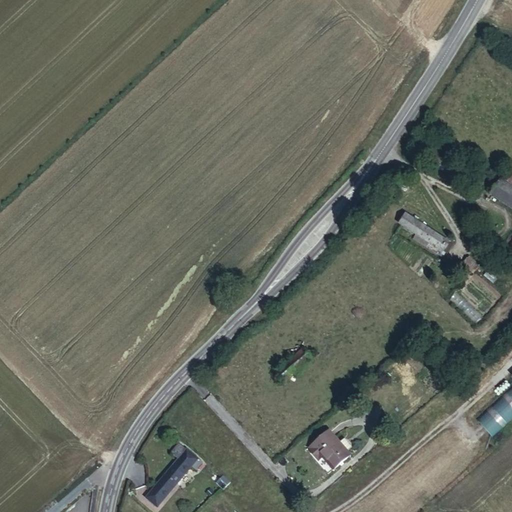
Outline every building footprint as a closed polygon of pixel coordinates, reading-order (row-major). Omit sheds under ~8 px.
[(440,171),(447,161),(427,147),(420,158),(440,171)] [(472,178),(447,161),(440,171),(465,188),(472,178)] [(511,178),(504,173),(498,181),(511,189),(511,178)] [(511,189),(498,181),(488,197),(511,211),(511,189)] [(408,215),(401,226),(440,251),(447,241),(408,215)] [(511,244),(511,236),(510,234),(498,245),(504,252),(511,244)] [(303,350),(275,374),(283,383),(311,358),(303,350)] [(511,385),(475,419),(491,436),(511,417),(511,385)] [(319,457),(330,469),(345,456),(342,452),(346,448),(339,440),(335,444),(324,433),(305,450),(315,461),(319,457)] [(175,461),(184,450),(178,446),(170,457),(175,461)] [(195,459),(184,450),(175,461),(144,499),(155,507),(195,459)]
